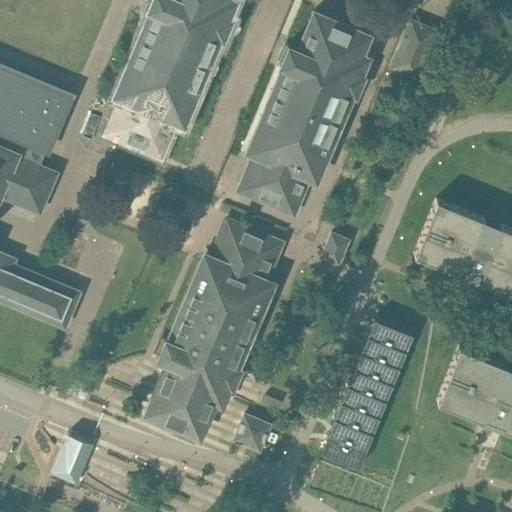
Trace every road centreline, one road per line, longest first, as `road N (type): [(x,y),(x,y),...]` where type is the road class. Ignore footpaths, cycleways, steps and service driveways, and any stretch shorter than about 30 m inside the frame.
road 1 (residential): [(411,181),(282,483)]
road 2 (residential): [(0,416),(23,425),(33,401),(282,483)]
road 3 (residential): [(273,0),(196,183)]
road 4 (residential): [(41,253),(70,186),(89,89)]
road 5 (residential): [(511,127),(467,130),(436,145),(411,181)]
